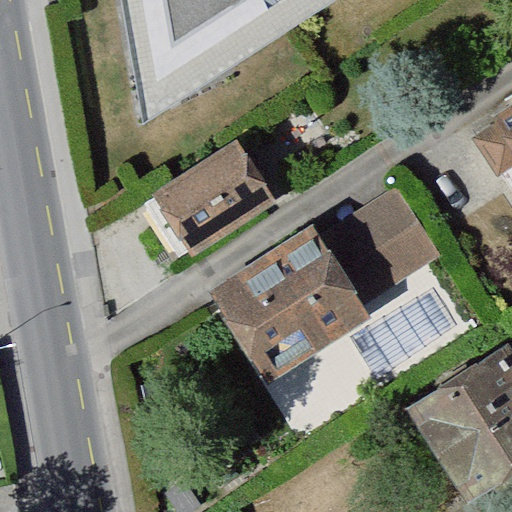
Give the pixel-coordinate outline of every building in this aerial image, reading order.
[(122,0),(149,112),(329,0),(122,0)] [(506,128),(482,143),(507,182),(511,179),(511,117),(503,123),(506,128)] [(172,200),(154,211),(189,265),(283,206),(246,147),(169,196),(172,200)] [(326,241),(225,304),(276,385),(377,322),(326,241)] [(511,356),(419,415),(477,508),(511,485),(511,356)]
